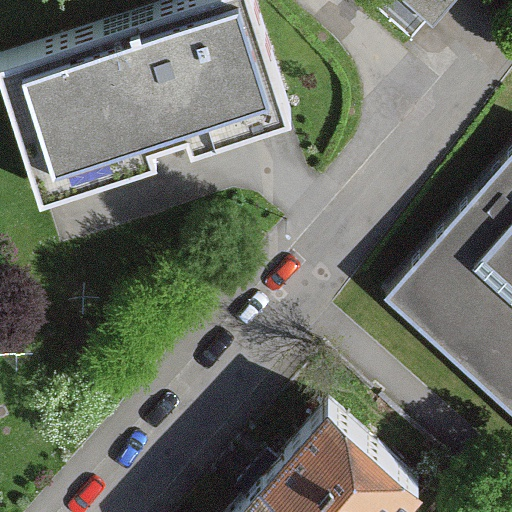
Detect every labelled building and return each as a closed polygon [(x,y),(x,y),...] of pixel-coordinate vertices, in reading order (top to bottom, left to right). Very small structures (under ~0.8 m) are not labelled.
[(266,0),(189,0),(8,60),(51,192),(302,110),(266,0)] [(462,0),(405,0),(438,28),(462,0)] [(511,139),(383,286),(511,399),(511,139)] [(414,511),(439,485),(337,396),(268,474),(310,511),(414,511)] [(310,511),(268,474),(234,511),(310,511)]
